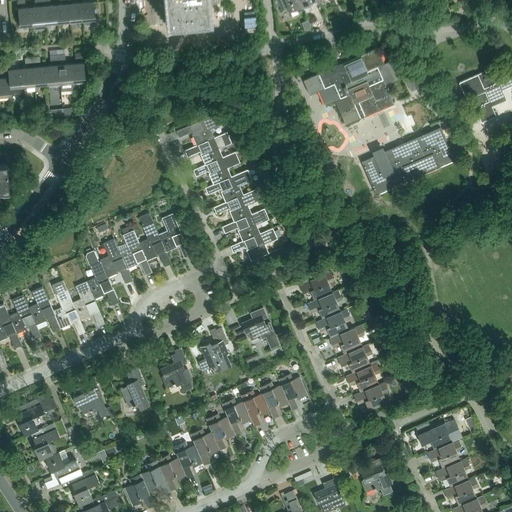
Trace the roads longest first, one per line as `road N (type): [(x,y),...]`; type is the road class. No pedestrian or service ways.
road 1 (residential): [(192,279),(221,265),(160,127)]
road 2 (tertiary): [(61,160),(112,81),(124,0)]
road 3 (residential): [(313,421),(334,410),(281,291)]
road 4 (residential): [(0,391),(129,334)]
